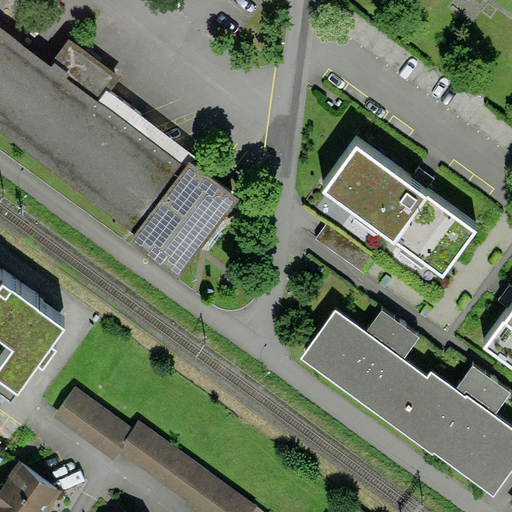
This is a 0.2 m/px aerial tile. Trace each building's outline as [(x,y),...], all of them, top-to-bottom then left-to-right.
[(0,121),(135,221),(185,153),(97,88),(113,66),(96,53),(74,37),(58,58),(0,15),(0,121)] [(418,179),(357,135),(325,180),(357,203),(352,210),(377,229),(382,223),(404,238),(399,244),(423,261),(427,256),(444,268),(477,221),(418,179)] [(185,153),(135,221),(129,229),(178,265),(208,224),(237,185),(188,149),(185,153)] [(63,313),(0,269),(0,337),(4,340),(0,346),(0,373),(16,384),(63,313)] [(511,362),(511,300),(511,301),(482,341),(511,362)] [(302,350),(394,416),(428,367),(404,350),(419,329),(382,302),(366,323),(337,302),(302,350)] [(394,416),(489,484),(511,452),(511,423),(496,412),(511,389),(511,385),(472,357),(456,380),(431,363),(428,367),(394,416)] [(80,384),(52,417),(109,464),(119,452),(136,432),(80,384)] [(119,452),(195,511),(257,511),(259,510),(144,420),(136,432),(119,452)] [(40,511),(57,488),(15,458),(0,478),(0,511),(40,511)]
